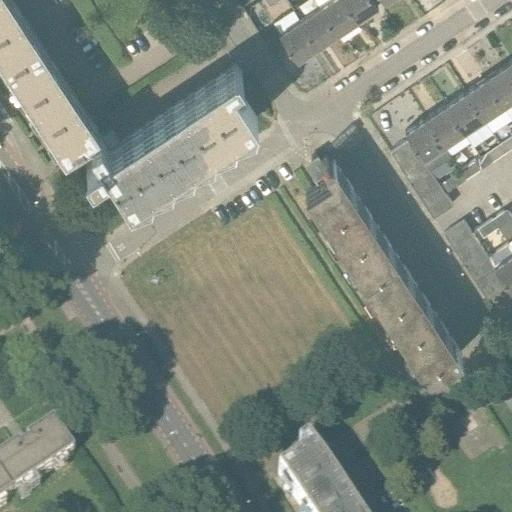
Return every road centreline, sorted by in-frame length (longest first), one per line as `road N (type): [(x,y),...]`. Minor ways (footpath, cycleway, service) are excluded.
road 1 (residential): [(490,353),(334,109)]
road 2 (tertiary): [(228,511),(73,280)]
road 3 (residential): [(73,280),(304,129)]
road 4 (residential): [(225,11),(99,93),(38,0)]
road 5 (residential): [(373,511),(335,454),(490,353)]
road 6 (residential): [(334,109),(497,0)]
road 7 (residential): [(304,129),(225,11)]
road 8 (tertiary): [(73,280),(0,169)]
